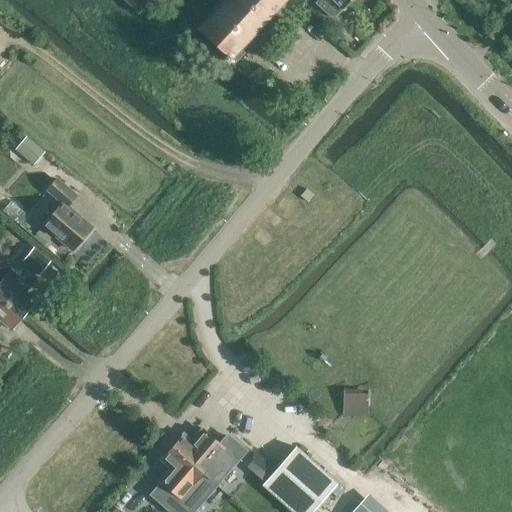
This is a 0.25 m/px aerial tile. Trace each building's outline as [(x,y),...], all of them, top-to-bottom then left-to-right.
[(148,0),(147,0),(124,0),(138,12),(148,0)] [(240,49),(285,0),(224,0),(198,29),(224,53),(222,55),(228,61),(230,59),(235,63),(244,53),(240,49)] [(344,10),(352,0),(319,0),(317,3),(334,19),(343,9),(344,10)] [(45,152),(26,137),(16,149),(34,165),(45,152)] [(262,159),(267,154),(263,150),(258,155),(262,159)] [(92,227),(68,206),(76,196),(57,179),(48,190),(63,203),(43,225),(73,250),(92,227)] [(306,190),(300,197),(307,203),(313,196),(306,190)] [(6,214),(14,204),(8,200),(1,209),(6,214)] [(39,242),(47,233),(41,228),(34,237),(39,242)] [(38,272),(49,260),(36,249),(26,261),(38,272)] [(33,305),(22,295),(30,286),(20,277),(12,287),(3,279),(0,281),(0,297),(23,318),(33,305)] [(23,318),(0,297),(0,326),(4,323),(12,330),(23,318)] [(344,414),(369,414),(370,391),(344,390),(344,414)] [(184,435),(173,447),(204,474),(217,485),(244,454),(225,438),(220,445),(203,430),(192,442),(184,435)] [(158,487),(151,496),(169,511),(194,511),(217,485),(204,474),(173,447),(163,459),(172,468),(161,481),(157,486),(158,487)] [(293,511),(312,511),(338,484),(295,447),(262,484),(293,511)] [(275,465),(260,451),(249,464),(264,478),(275,465)] [(386,511),(371,497),(356,511),(386,511)]
